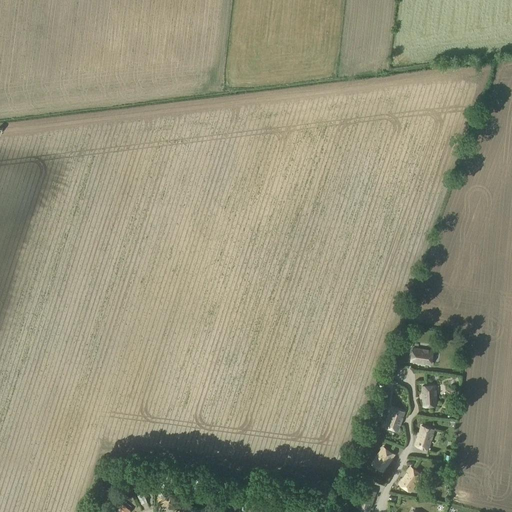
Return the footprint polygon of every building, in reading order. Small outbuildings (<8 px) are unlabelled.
[(413,346),(410,366),(418,368),(419,365),(422,366),(422,365),(432,367),(433,362),(437,363),(438,354),(434,354),(435,350),(413,346)] [(437,384),(421,384),(423,406),(438,405),(437,384)] [(392,405),(384,427),(399,432),(406,410),(392,405)] [(421,424),(414,446),(429,451),(436,429),(421,424)] [(384,445),(372,464),(383,471),(395,452),(384,445)] [(411,465),(397,485),(411,494),(423,474),(411,465)] [(201,477),(194,481),(197,489),(199,492),(196,493),(197,497),(200,495),(201,498),(209,495),(201,477)] [(142,481),(133,485),(141,505),(147,502),(141,489),(145,488),(142,481)] [(363,486),(356,507),(368,511),(375,490),(363,486)] [(234,488),(231,511),(232,511),(239,511),(242,489),(234,488)] [(307,496),(306,503),(326,507),(327,500),(307,496)] [(113,497),(109,503),(121,511),(128,511),(130,510),(113,497)] [(288,499),(283,511),(292,511),(296,502),(288,499)]
